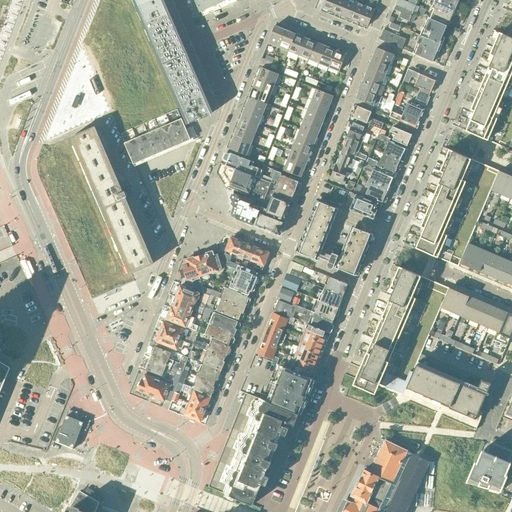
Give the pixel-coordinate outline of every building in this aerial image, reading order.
[(172,25),(161,0),(149,0),(137,6),(150,35),(172,25)] [(194,0),(200,11),(218,4),(216,0),(194,0)] [(332,11),(336,0),(326,0),(323,7),(332,11)] [(336,0),(332,11),(341,14),(347,0),(336,0)] [(352,0),(347,0),(341,14),(350,18),(357,2),(352,0)] [(402,0),(398,0),(397,4),(420,14),(423,15),(425,10),(419,8),(420,7),(408,2),(402,0)] [(454,16),(458,9),(437,0),(435,0),(432,8),(435,9),(431,18),(448,26),(453,15),(454,16)] [(437,0),(458,9),(461,2),(459,1),(459,0),(437,0)] [(359,22),(366,5),(357,2),(350,18),(359,22)] [(420,14),(397,4),(394,9),(401,12),(399,17),(409,21),(409,20),(413,22),(416,16),(412,14),(413,11),(417,13),(420,14)] [(375,9),(366,5),(359,22),(368,25),(375,9)] [(391,21),(391,22),(401,26),(393,23),(395,19),(391,17),(389,20),(391,21)] [(45,24),(56,27),(58,21),(46,18),(45,24)] [(420,35),(442,44),(445,38),(443,37),(448,26),(431,18),(426,28),(424,27),(420,35)] [(401,26),(391,22),(389,27),(399,31),(401,26)] [(162,65),(185,54),(172,25),(150,35),(162,65)] [(278,46),(285,30),(275,26),(268,42),(278,46)] [(278,46),(289,50),(295,34),(285,30),(278,46)] [(402,48),(406,39),(384,30),(380,39),(402,48)] [(511,50),(511,37),(499,32),(495,43),(511,50)] [(306,38),(295,34),(289,50),(299,55),(306,38)] [(439,51),(442,44),(420,35),(417,43),(420,44),(415,54),(433,62),(433,61),(433,60),(437,51),(439,51)] [(316,42),(306,38),(299,55),(309,59),(316,42)] [(316,42),(309,59),(319,63),(326,46),(316,42)] [(511,62),(511,63),(511,61),(511,50),(495,43),(491,54),(511,62)] [(336,50),(326,46),(319,63),(329,67),(336,50)] [(373,57),(390,64),(394,54),(377,47),(373,57)] [(346,54),(336,50),(329,67),(340,71),(346,54)] [(185,54),(162,65),(175,94),(198,84),(185,54)] [(490,66),(511,75),(511,72),(511,62),(491,54),(490,54),(494,55),(490,66)] [(260,63),(271,67),(273,62),(274,58),(267,55),(265,59),(262,58),(260,63)] [(390,64),(373,57),(369,68),(386,74),(390,64)] [(508,148),(511,139),(511,61),(511,63),(511,62),(511,72),(511,75),(506,85),(502,96),(497,106),(493,117),(497,118),(497,119),(492,129),(488,140),(508,148)] [(506,85),(511,75),(490,66),(485,76),(506,85)] [(258,77),(275,84),(279,74),(262,67),(258,77)] [(386,74),(369,68),(365,78),(381,85),(386,74)] [(287,69),(285,73),(297,77),(298,73),(287,69)] [(421,88),(431,92),(431,91),(433,92),(436,86),(434,85),(436,81),(409,69),(404,80),(409,82),(411,78),(413,79),(414,77),(416,77),(416,78),(418,79),(415,85),(421,88)] [(481,87),(502,96),(506,85),(485,76),(481,87)] [(270,94),(275,84),(258,77),(254,87),(270,94)] [(307,77),(305,81),(317,85),(318,81),(307,77)] [(381,85),(365,78),(361,88),(377,95),(381,85)] [(210,113),(198,84),(175,94),(188,123),(199,118),(200,119),(201,119),(201,118),(210,113)] [(270,94),(254,87),(250,97),(266,104),(270,94)] [(497,106),(502,96),(481,87),(476,97),(497,106)] [(373,105),(377,95),(361,88),(356,98),(373,105)] [(431,92),(421,88),(415,101),(426,106),(430,96),(429,96),(430,92),(431,92)] [(312,99),(329,106),(333,95),(316,89),(312,99)] [(64,117),(85,110),(79,91),(58,97),(64,117)] [(404,93),(400,91),(394,104),(399,106),(404,93)] [(266,104),(250,97),(246,108),(262,114),(266,104)] [(472,108),(497,119),(497,118),(493,117),(497,106),(476,97),(472,108)] [(286,107),(288,101),(282,98),(280,105),(286,107)] [(329,106),(312,99),(308,109),(325,116),(329,106)] [(381,129),(384,123),(369,117),(372,109),(355,101),(351,112),(354,113),(352,117),(355,118),(381,129)] [(404,111),(421,118),(425,109),(408,101),(404,111)] [(242,118),(258,124),(262,114),(246,108),(242,118)] [(497,119),(472,108),(471,109),(475,111),(471,120),(492,129),(497,119)] [(325,116),(308,109),(304,119),(321,126),(325,116)] [(417,128),(421,118),(404,111),(402,116),(392,111),(390,116),(401,121),(415,127),(417,128)] [(274,119),(280,121),(282,115),(276,113),(274,119)] [(186,129),(182,118),(125,143),(135,166),(184,144),(198,138),(193,126),(186,129)] [(254,135),(258,124),(242,118),(238,128),(254,135)] [(349,136),(363,142),(367,132),(366,132),(367,128),(369,129),(371,125),(355,118),(353,123),(351,122),(349,126),(351,127),(347,135),(349,136)] [(278,127),(280,121),(274,119),(272,125),(278,127)] [(300,130),(317,136),(321,126),(304,119),(300,130)] [(492,129),(471,120),(466,130),(488,140),(492,129)] [(413,133),(415,127),(401,121),(399,127),(413,133)] [(388,138),(390,138),(409,147),(412,139),(410,138),(412,134),(393,126),(388,138)] [(133,195),(133,193),(129,184),(129,183),(120,187),(95,127),(72,136),(102,206),(105,213),(131,273),(153,263),(134,220),(126,199),(133,195)] [(234,138),(250,145),(254,135),(238,128),(234,138)] [(313,146),(317,136),(300,130),(296,140),(313,146)] [(266,139),(272,142),(274,135),(268,133),(266,139)] [(388,143),(389,141),(390,138),(388,138),(379,134),(377,138),(388,143)] [(359,157),(361,152),(359,151),(363,142),(349,136),(343,151),(357,157),(359,157)] [(246,155),(250,145),(234,138),(230,148),(246,155)] [(292,150),(309,156),(313,146),(296,140),(292,150)] [(389,141),(388,143),(383,153),(403,162),(406,154),(403,153),(405,149),(394,144),(395,143),(389,141)] [(305,167),(309,156),(292,150),(288,160),(305,167)] [(449,150),(445,160),(466,170),(471,159),(449,150)] [(337,165),(348,170),(350,170),(354,160),(355,160),(357,157),(343,151),(337,165)] [(271,182),(272,179),(261,174),(263,170),(253,166),(250,167),(248,166),(251,160),(231,153),(227,152),(225,153),(223,158),(223,160),(227,162),(226,165),(271,182)] [(400,169),(403,162),(383,153),(378,166),(382,167),(384,168),(384,167),(395,172),(397,168),(400,169)] [(369,158),(366,164),(377,168),(378,166),(376,165),(377,161),(369,158)] [(452,213),(447,224),(443,234),(447,235),(447,236),(442,246),(438,257),(458,265),(468,243),(477,221),(498,171),(471,159),(466,170),(462,180),(465,181),(461,192),(456,202),(452,213)] [(301,177),(305,167),(288,160),(284,170),(301,177)] [(462,180),(466,170),(445,160),(440,171),(465,181),(462,180)] [(377,168),(366,164),(364,169),(372,173),(371,176),(368,181),(388,190),(390,186),(391,186),(392,186),(395,180),(394,178),(376,171),(377,168)] [(266,194),(271,182),(226,165),(223,173),(225,176),(229,182),(231,185),(247,191),(246,194),(263,201),(266,194)] [(344,178),(348,170),(337,165),(336,165),(332,174),(330,173),(329,177),(330,177),(328,180),(332,181),(333,179),(345,184),(347,180),(344,178)] [(276,170),(272,179),(278,181),(277,183),(298,191),(302,183),(281,174),(282,173),(276,170)] [(465,181),(440,171),(444,172),(439,183),(461,192),(465,181)] [(501,194),(509,175),(499,171),(491,190),(501,194)] [(511,193),(511,175),(509,175),(501,194),(510,198),(511,193)] [(350,180),(347,188),(351,190),(353,189),(355,183),(350,180)] [(386,194),(388,190),(368,181),(366,186),(369,187),(366,194),(384,202),(386,202),(388,196),(387,195),(386,194)] [(294,202),(298,191),(277,183),(273,194),(291,201),(294,202)] [(435,193),(456,202),(461,192),(439,183),(435,193)] [(363,185),(358,184),(354,192),(359,195),(363,185)] [(236,218),(254,225),(261,206),(254,204),(255,201),(234,193),(231,200),(234,201),(233,206),(235,207),(232,213),(232,214),(232,215),(233,215),(233,216),(236,217),(236,218)] [(351,203),(348,208),(372,218),(373,218),(376,219),(380,211),(379,211),(382,205),(353,193),(351,196),(355,198),(353,203),(351,203)] [(452,213),(456,202),(435,193),(430,204),(452,213)] [(273,194),(267,209),(265,212),(266,214),(267,213),(285,220),(286,220),(289,214),(288,212),(286,211),(288,207),(291,201),(273,194)] [(320,201),(300,253),(315,259),(317,254),(336,208),(320,201)] [(447,224),(452,213),(430,204),(426,214),(447,224)] [(286,221),(285,220),(267,213),(266,214),(265,212),(267,209),(261,206),(254,225),(279,234),(280,234),(281,234),(281,233),(284,225),(286,221)] [(443,234),(447,224),(426,214),(421,225),(447,236),(447,235),(443,234)] [(442,246),(447,236),(421,225),(421,226),(424,228),(421,237),(442,246)] [(355,227),(339,268),(354,274),(371,233),(355,227)] [(416,247),(438,257),(442,246),(421,237),(416,247)] [(227,260),(228,260),(229,258),(226,257),(226,256),(225,255),(231,257),(233,253),(238,255),(239,255),(241,251),(238,250),(242,241),(233,238),(230,239),(224,254),(220,252),(222,259),(227,260)] [(244,257),(251,260),(252,260),(254,255),(256,256),(259,248),(242,241),(238,250),(241,251),(239,255),(238,255),(237,258),(243,260),(244,257)] [(460,263),(469,266),(477,247),(468,243),(458,265),(459,266),(460,263)] [(477,247),(469,266),(479,270),(487,251),(477,247)] [(252,260),(251,260),(248,268),(255,271),(257,267),(262,269),(268,254),(267,251),(259,248),(256,256),(254,255),(252,260)] [(225,265),(227,260),(222,259),(219,260),(218,254),(214,255),(212,251),(205,254),(211,273),(222,269),(223,269),(224,269),(225,265)] [(496,255),(487,251),(479,270),(488,274),(496,255)] [(194,255),(193,257),(199,276),(211,273),(205,254),(202,252),(194,255)] [(329,261),(328,264),(328,265),(328,266),(328,267),(329,267),(329,268),(330,268),(331,268),(332,268),(333,268),(333,267),(334,267),(335,263),(335,264),(339,255),(333,253),(329,261)] [(506,259),(496,255),(488,274),(498,279),(506,259)] [(192,278),(199,276),(193,257),(186,259),(187,263),(183,264),(187,277),(183,278),(181,284),(192,288),(194,284),(192,278)] [(511,271),(511,261),(506,259),(498,279),(507,283),(511,271)] [(227,260),(225,265),(236,269),(237,269),(239,270),(236,277),(255,284),(257,283),(259,279),(258,277),(256,276),(258,273),(255,271),(248,268),(228,260),(227,260)] [(288,270),(291,271),(293,267),(302,270),(304,264),(292,260),(288,270)] [(399,267),(394,278),(416,287),(421,276),(399,267)] [(287,274),(301,279),(305,281),(308,274),(293,269),(290,274),(287,273),(287,274)] [(296,290),(301,279),(287,274),(282,285),(296,290)] [(415,298),(415,299),(410,310),(405,322),(400,334),(395,346),(390,358),(385,370),(380,381),(379,383),(403,394),(415,367),(448,288),(427,278),(421,276),(416,287),(412,297),(415,298)] [(256,286),(255,284),(236,277),(234,283),(232,283),(230,287),(249,295),(251,291),(252,291),(255,291),(256,286)] [(324,289),(342,296),(344,291),(346,292),(347,291),(349,286),(349,284),(330,277),(327,284),(326,284),(324,289)] [(412,297),(416,287),(394,278),(390,288),(415,299),(415,298),(412,297)] [(35,282),(30,284),(35,296),(41,294),(35,282)] [(176,297),(195,304),(205,308),(208,300),(201,297),(199,301),(197,300),(199,293),(181,286),(178,287),(177,291),(177,292),(176,297)] [(203,286),(205,293),(210,295),(212,290),(203,286)] [(210,294),(216,297),(246,308),(247,305),(249,304),(251,299),(250,297),(248,296),(224,287),(222,292),(213,289),(210,294)] [(282,288),(278,297),(290,302),(294,293),(282,288)] [(389,301),(410,310),(415,299),(390,288),(394,290),(389,301)] [(450,311),(459,292),(449,288),(441,307),(450,311)] [(321,301),(340,309),(341,308),(341,306),(343,302),(342,300),(340,299),(342,296),(324,289),(323,293),(324,293),(322,298),(321,301)] [(468,296),(459,292),(450,311),(460,315),(468,296)] [(196,318),(200,320),(202,315),(192,312),(195,304),(176,297),(174,296),(170,307),(171,307),(196,318)] [(468,296),(460,315),(469,319),(477,300),(468,296)] [(244,312),(246,308),(216,297),(215,300),(218,301),(217,303),(215,302),(214,305),(207,303),(205,307),(213,310),(213,308),(217,310),(239,318),(242,319),(243,318),(245,314),(244,312)] [(340,310),(340,309),(321,301),(316,299),(312,311),(333,319),(334,315),(337,316),(338,316),(340,310)] [(297,305),(294,304),(293,306),(279,300),(275,310),(293,317),(296,310),(302,312),(299,320),(308,323),(330,332),(332,332),(334,326),(333,325),(331,324),(333,319),(312,311),(297,305)] [(479,323),(487,304),(477,300),(469,319),(479,323)] [(384,313),(405,322),(410,310),(389,301),(384,313)] [(479,323),(488,327),(496,308),(487,304),(479,323)] [(194,324),(196,318),(171,307),(170,309),(169,309),(166,317),(167,319),(186,326),(199,331),(201,327),(194,324)] [(205,307),(200,320),(206,322),(211,310),(205,307)] [(497,331),(502,320),(506,312),(496,308),(488,327),(497,331)] [(209,323),(235,334),(237,330),(239,329),(241,324),(240,323),(238,322),(238,321),(216,313),(214,312),(209,323)] [(258,353),(272,358),(277,344),(283,346),(287,335),(281,333),(287,319),(273,313),(271,318),(270,319),(271,319),(269,324),(268,324),(269,324),(267,329),(266,329),(266,330),(264,335),(264,336),(262,342),(261,342),(261,343),(260,346),(259,346),(259,347),(260,347),(258,353)] [(378,325),(400,334),(405,322),(384,313),(378,325)] [(511,334),(511,314),(508,313),(505,321),(502,320),(497,331),(494,339),(507,345),(511,334)] [(181,340),(190,343),(194,345),(196,339),(189,336),(189,337),(183,334),(185,330),(164,322),(162,327),(163,330),(165,331),(164,333),(181,340)] [(234,337),(235,334),(209,323),(205,334),(231,344),(233,343),(235,339),(234,337)] [(331,333),(330,332),(308,323),(305,329),(307,330),(305,336),(326,345),(331,333)] [(395,346),(400,334),(378,325),(373,337),(395,346)] [(159,335),(157,340),(177,348),(181,350),(183,345),(188,347),(192,349),(194,345),(190,343),(164,333),(163,335),(162,334),(159,335)] [(326,345),(305,336),(303,341),(301,340),(298,346),(322,356),(326,345)] [(390,358),(395,346),(373,337),(368,349),(390,358)] [(207,351),(224,358),(226,354),(227,354),(228,353),(230,352),(231,350),(230,348),(230,347),(214,340),(208,338),(206,344),(203,343),(203,342),(196,339),(194,345),(207,351)] [(183,370),(184,370),(186,363),(180,361),(179,363),(169,358),(171,352),(156,346),(156,348),(154,348),(152,353),(153,354),(152,358),(172,366),(177,368),(183,370)] [(322,356),(298,346),(296,352),(298,353),(296,358),(318,367),(322,356)] [(385,370),(390,358),(368,349),(363,360),(385,370)] [(223,361),(224,358),(207,351),(206,355),(203,355),(201,360),(203,361),(202,362),(221,370),(222,368),(224,368),(225,365),(224,363),(224,362),(223,361)] [(488,354),(486,359),(497,364),(499,359),(488,354)] [(170,371),(172,366),(152,358),(150,361),(149,361),(147,367),(148,367),(147,369),(162,375),(165,369),(170,371)] [(318,367),(296,358),(294,363),(292,363),(289,369),(313,379),(318,367)] [(385,370),(363,360),(358,372),(380,381),(385,370)] [(0,394),(10,370),(6,367),(0,363),(0,394)] [(407,387),(450,406),(450,408),(476,418),(486,394),(417,364),(407,387)] [(197,376),(214,383),(216,379),(217,380),(218,379),(220,378),(221,375),(220,373),(220,372),(204,365),(201,372),(199,371),(197,376)] [(283,367),(269,402),(299,413),(313,379),(289,369),(283,367)] [(184,370),(183,370),(181,376),(179,382),(183,384),(188,371),(184,370)] [(380,381),(358,372),(356,379),(353,386),(375,395),(378,387),(379,383),(380,381)] [(171,402),(175,391),(178,384),(167,380),(166,383),(146,375),(143,381),(141,380),(138,389),(164,400),(164,399),(171,402)] [(213,386),(214,383),(197,376),(196,380),(198,381),(194,388),(211,395),(212,394),(214,393),(215,390),(214,388),(214,387),(213,386)] [(481,379),(478,387),(487,391),(490,383),(481,379)] [(174,396),(178,398),(180,393),(181,390),(190,394),(192,394),(188,402),(205,409),(206,408),(208,407),(209,403),(208,402),(210,397),(192,389),(193,387),(183,384),(179,382),(178,384),(175,391),(176,392),(174,396)] [(292,429),(299,413),(269,402),(246,392),(208,487),(253,505),(257,494),(262,496),(263,496),(264,496),(265,496),(265,495),(266,495),(267,494),(270,486),(266,485),(269,477),(273,479),(288,441),(284,439),(286,435),(289,428),(292,429)] [(205,410),(205,409),(188,402),(186,409),(182,407),(180,412),(201,421),(203,416),(205,415),(206,411),(205,410)] [(69,410),(56,443),(73,450),(80,431),(81,431),(83,431),(85,431),(87,430),(88,429),(89,427),(89,425),(89,423),(89,422),(88,420),(87,419),(85,418),(83,417),(81,417),(80,418),(77,412),(76,412),(69,410)] [(407,450),(409,446),(391,437),(389,441),(386,440),(371,472),(364,469),(361,476),(361,477),(358,484),(357,484),(354,491),(356,492),(352,501),(351,500),(351,501),(349,500),(349,499),(348,499),(347,500),(348,500),(346,505),(345,506),(345,508),(342,511),(404,511),(427,460),(424,459),(420,457),(407,450)] [(496,456),(483,451),(483,450),(482,450),(477,462),(475,461),(467,481),(501,491),(508,475),(506,474),(511,462),(510,463),(497,457),(497,456),(496,456)] [(417,505),(426,505),(427,492),(418,491),(417,505)] [(68,511),(96,511),(99,506),(97,505),(98,503),(95,501),(94,503),(78,494),(68,511)]
